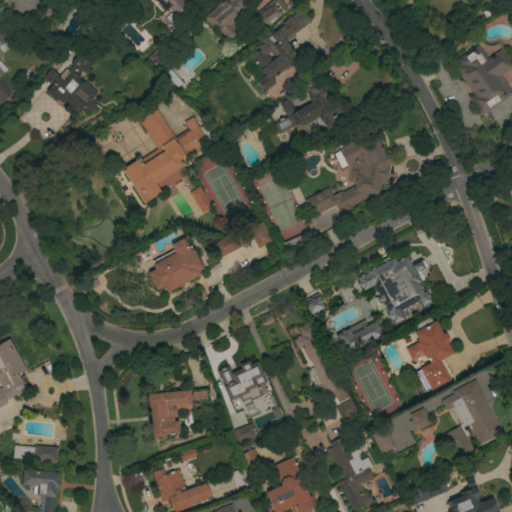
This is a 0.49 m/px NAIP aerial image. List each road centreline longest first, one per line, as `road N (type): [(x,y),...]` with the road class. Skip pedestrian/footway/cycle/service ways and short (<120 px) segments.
road 1 (residential): [(0,189),(70,308),(110,337),(147,342),(189,331),(462,189)]
road 2 (residential): [(354,0),(423,99),(511,329)]
road 3 (residential): [(103,511),(94,377)]
